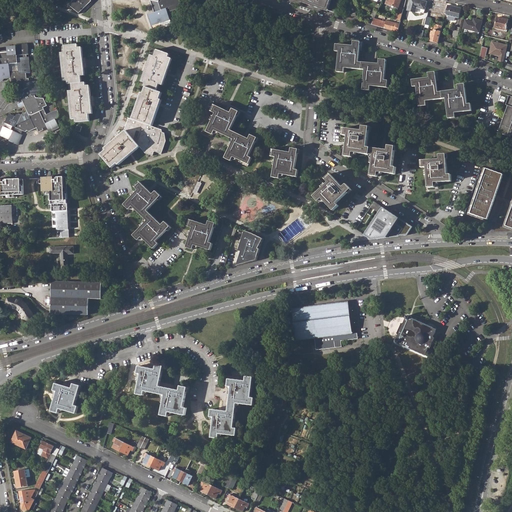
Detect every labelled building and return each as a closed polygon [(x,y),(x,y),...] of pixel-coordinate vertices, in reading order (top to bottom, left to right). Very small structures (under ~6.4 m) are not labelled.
[(72,0),(69,6),(79,14),(86,7),(87,6),(92,0),(91,0),(72,0)] [(147,0),(151,1),(155,13),(148,15),(151,27),(170,21),(167,11),(169,10),(170,12),(182,9),(179,0),(147,0)] [(297,0),(334,13),(338,0),(297,0)] [(427,3),(415,0),(409,0),(407,11),(423,15),(427,3)] [(441,14),(444,5),(434,2),(431,11),(432,12),(432,14),(435,15),(435,13),(441,14)] [(396,16),(401,18),(404,6),(399,5),(396,16)] [(457,20),(460,10),(447,7),(445,17),(447,17),(450,18),(454,19),(457,20)] [(508,21),(497,18),(494,29),(505,32),(508,21)] [(382,28),(396,32),(399,24),(385,20),(382,28)] [(478,33),(481,22),(473,20),(473,23),(464,21),(462,29),(478,33)] [(429,42),(437,45),(439,38),(442,27),(434,25),(432,32),(431,32),(429,42)] [(452,45),(443,42),(443,39),(439,38),(437,45),(451,49),(452,45)] [(363,90),(370,90),(370,86),(388,87),(388,81),(385,81),(387,60),(379,60),(379,64),(359,61),(361,42),(352,41),(352,45),(335,44),(335,51),(337,52),(336,72),(343,73),(344,68),(364,70),(363,90)] [(492,41),(490,49),(492,50),(493,51),(492,55),(499,57),(498,61),(503,62),(507,45),(492,41)] [(4,80),(12,79),(12,84),(25,90),(25,91),(25,92),(25,93),(23,95),(21,96),(20,96),(27,113),(20,115),(16,113),(14,117),(8,114),(5,122),(3,121),(1,125),(3,126),(0,132),(0,135),(9,140),(8,141),(17,145),(24,131),(26,131),(27,129),(29,131),(37,127),(39,132),(48,129),(49,132),(59,129),(56,120),(60,118),(57,110),(46,114),(43,108),(47,106),(43,98),(35,98),(34,95),(41,92),(40,80),(30,81),(30,79),(28,79),(27,73),(31,73),(31,70),(30,70),(29,61),(30,60),(29,57),(27,57),(27,54),(29,54),(28,44),(20,45),(20,44),(17,44),(17,45),(7,46),(7,50),(0,50),(0,82),(2,83),(4,80)] [(75,119),(75,122),(87,121),(87,114),(91,114),(89,86),(85,86),(84,83),(81,83),(80,77),(84,77),(81,48),(78,48),(78,45),(65,46),(65,54),(61,54),(63,81),(67,81),(68,84),(72,84),(73,91),(69,92),(71,119),(75,119)] [(485,61),(487,48),(482,47),(479,59),(485,61)] [(127,124),(126,128),(127,129),(104,150),(105,151),(100,156),(111,169),(117,165),(118,166),(139,148),(144,153),(152,156),(153,152),(161,154),(165,142),(164,135),(161,134),(161,131),(152,127),(160,101),(159,100),(161,93),(156,91),(158,85),(162,86),(171,60),(167,59),(169,55),(155,50),(153,57),(149,55),(140,82),(143,83),(142,86),(145,87),(142,95),(139,94),(130,119),(127,118),(125,123),(127,124)] [(445,100),(447,120),(455,119),(454,114),(471,113),(470,105),(467,105),(465,85),(458,86),(458,90),(438,92),(435,72),(427,73),(428,77),(412,79),(413,86),(416,86),(418,107),(424,106),(424,102),(445,100)] [(511,135),(511,101),(509,106),(500,131),(511,135)] [(232,157),(247,164),(250,158),(248,156),(254,142),(257,143),(259,138),(251,134),(248,138),(230,129),(237,115),(239,116),(241,112),(232,107),(230,111),(214,103),(211,109),(216,112),(207,130),(213,133),(215,129),(232,138),(223,157),(230,160),(232,157)] [(370,175),(378,176),(378,172),(395,175),(396,168),(393,167),(395,152),(396,153),(397,148),(388,147),(388,151),(368,148),(370,131),(371,131),(372,127),(362,125),(362,130),(344,127),(343,134),(348,135),(346,148),(341,147),(339,154),(352,156),(353,152),(373,155),(370,175)] [(272,176),(278,177),(279,173),(296,176),(297,169),(294,169),(296,153),(298,153),(299,148),(291,147),(290,151),(272,148),(270,155),(275,156),(272,176)] [(426,168),(427,188),(434,188),(434,183),(451,183),(451,176),(447,175),(447,161),(449,160),(449,155),(439,156),(439,160),(420,161),(421,168),(426,168)] [(471,214),(488,220),(495,199),(496,196),(504,174),(487,168),(471,214)] [(321,199),(332,210),(337,206),(336,203),(348,192),(349,192),(351,189),(345,183),(342,185),(330,172),(325,177),(328,181),(312,195),(318,201),(321,199)] [(62,175),(41,176),(42,190),(50,190),(50,203),(51,203),(51,211),(55,211),(57,230),(60,230),(61,237),(69,238),(66,193),(64,192),(62,175)] [(0,196),(23,195),(22,177),(0,178),(0,196)] [(162,225),(148,210),(158,199),(159,200),(163,197),(156,191),(153,194),(140,181),(135,186),(138,190),(125,205),(129,210),(132,207),(146,221),(133,236),(137,240),(140,238),(153,249),(158,245),(157,243),(168,230),(169,231),(172,228),(165,222),(162,225)] [(495,199),(511,204),(511,201),(496,196),(495,199)] [(369,206),(378,212),(382,207),(373,201),(369,206)] [(0,224),(12,224),(12,214),(11,206),(0,206),(0,224)] [(363,234),(370,239),(406,235),(411,226),(382,207),(378,212),(363,234)] [(194,246),(211,251),(213,244),(209,243),(213,230),(216,231),(217,225),(208,223),(207,228),(189,222),(187,229),(191,231),(186,248),(193,250),(194,246)] [(492,233),(511,232),(511,228),(506,226),(496,222),(492,233)] [(259,247),(263,239),(252,233),(245,231),(239,251),(242,252),(237,266),(256,260),(261,248),(259,247)] [(60,255),(60,270),(67,270),(67,256),(73,255),(73,248),(49,249),(50,255),(60,255)] [(51,315),(88,316),(88,298),(91,299),(102,299),(102,283),(51,282),(51,315)] [(25,322),(28,323),(30,320),(31,317),(30,315),(24,308),(19,303),(20,301),(13,298),(12,301),(9,299),(7,308),(16,311),(25,322)] [(347,303),(292,310),(296,339),(314,338),(316,350),(336,348),(335,344),(358,341),(357,335),(355,335),(355,334),(353,334),(354,335),(351,336),(350,327),(347,303)] [(405,318),(403,324),(402,323),(400,326),(402,326),(400,331),(398,331),(397,334),(398,334),(396,339),(395,341),(395,342),(425,355),(429,348),(430,348),(431,345),(433,344),(433,341),(435,338),(433,337),(436,329),(409,317),(407,316),(406,316),(405,318)] [(160,415),(167,416),(168,412),(185,416),(186,408),(183,407),(186,391),(187,392),(188,388),(180,386),(179,390),(159,386),(162,371),(164,371),(164,367),(156,365),(155,369),(139,366),(137,373),(140,374),(136,394),(143,395),(144,391),(164,395),(160,415)] [(209,437),(218,439),(218,434),(236,436),(236,428),(233,428),(236,403),(253,405),(254,398),(251,397),(252,382),(254,382),(254,377),(245,376),(245,381),(228,379),(227,387),(230,387),(228,412),(211,410),(210,417),(213,418),(211,433),(209,433),(209,437)] [(52,411),(59,414),(60,409),(76,413),(78,407),(75,406),(79,390),(81,391),(82,387),(73,384),(72,388),(55,384),(54,390),(57,392),(52,411)] [(12,443),(26,449),(32,438),(18,431),(12,443)] [(138,446),(141,448),(146,438),(142,436),(138,446)] [(112,448),(120,451),(125,442),(115,437),(113,441),(115,442),(112,448)] [(141,448),(144,450),(149,439),(146,438),(141,448)] [(54,446),(43,441),(40,448),(44,450),(42,455),(48,459),(54,446)] [(120,451),(128,455),(131,450),(133,451),(134,447),(125,442),(120,451)] [(169,461),(172,463),(177,451),(174,450),(169,461)] [(172,463),(175,464),(180,453),(177,451),(172,463)] [(143,463),(151,467),(156,457),(146,453),(144,457),(146,458),(143,463)] [(51,454),(43,471),(48,473),(56,457),(52,455),(51,454)] [(74,463),(84,468),(88,460),(78,456),(74,463)] [(151,467),(159,471),(162,465),(164,466),(166,463),(156,457),(151,467)] [(84,468),(74,463),(71,470),(80,475),(84,468)] [(201,475),(205,477),(209,468),(205,466),(201,475)] [(176,467),(174,471),(176,472),(173,477),(181,481),(185,472),(187,469),(184,467),(182,471),(176,467)] [(106,487),(113,473),(103,468),(96,482),(106,487)] [(15,471),(17,488),(28,486),(25,469),(15,471)] [(71,470),(67,469),(64,476),(67,478),(77,482),(80,475),(71,470)] [(39,481),(43,483),(48,473),(43,471),(39,481)] [(181,481),(189,485),(191,480),(193,481),(195,477),(185,472),(181,481)] [(225,486),(228,488),(234,476),(230,475),(225,486)] [(228,488),(232,490),(238,478),(234,476),(228,488)] [(64,485),(74,489),(77,482),(67,478),(64,485)] [(201,491),(208,495),(213,486),(203,481),(201,485),(203,486),(201,491)] [(93,489),(103,494),(106,487),(96,482),(93,489)] [(74,489),(64,485),(60,492),(70,496),(74,489)] [(208,495),(216,499),(219,493),(221,494),(223,491),(213,486),(208,495)] [(143,487),(130,511),(143,511),(153,493),(153,492),(143,487)] [(252,498),(256,500),(262,489),(258,487),(252,498)] [(19,491),(23,509),(27,511),(28,511),(35,499),(32,498),(36,489),(19,491)] [(90,496),(100,501),(103,494),(93,489),(90,496)] [(256,500),(260,502),(266,490),(262,489),(256,500)] [(57,499),(67,504),(70,496),(60,492),(57,499)] [(227,504),(235,508),(240,499),(230,494),(228,498),(230,499),(227,504)] [(86,503),(96,508),(100,501),(90,496),(86,503)] [(53,506),(63,511),(67,504),(57,499),(53,506)] [(235,508),(243,511),(245,507),(248,508),(250,504),(240,499),(235,508)] [(280,511),(282,511),(283,511),(289,501),(286,499),(280,511)] [(162,511),(174,511),(178,505),(168,500),(162,511)] [(283,511),(288,511),(293,502),(289,501),(283,511)] [(83,510),(87,511),(94,511),(96,508),(86,503),(83,510)]
